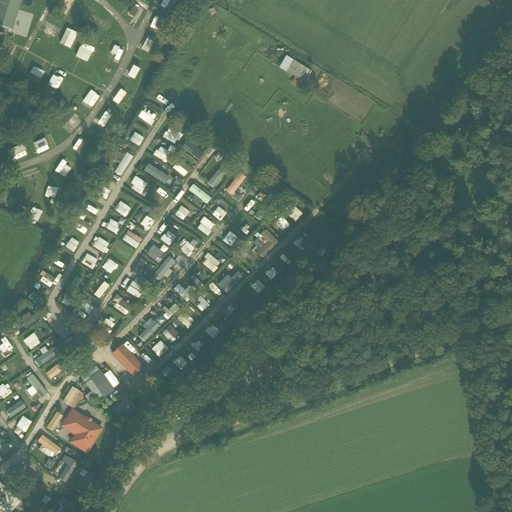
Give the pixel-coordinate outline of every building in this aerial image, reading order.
[(19,0),(0,0),(0,25),(11,29),(19,0)] [(139,13),(145,4),(137,0),(131,0),(128,7),(139,13)] [(41,30),(50,35),(54,27),(45,22),(41,30)] [(58,43),(69,48),(76,32),(64,27),(58,43)] [(142,35),(135,44),(145,52),(152,42),(142,35)] [(87,62),(93,47),(80,42),(73,56),(87,62)] [(119,61),(123,48),(112,45),(107,58),(119,61)] [(278,68),(285,73),(293,60),(286,56),(278,68)] [(293,60),(285,73),(294,78),(304,84),(311,72),(293,60)] [(129,61),(123,73),(134,79),(140,66),(129,61)] [(31,66),(26,78),(39,82),(43,71),(31,66)] [(59,89),(63,78),(51,74),(47,85),(59,89)] [(304,84),(294,78),(290,85),(300,91),(304,84)] [(116,104),(124,93),(114,85),(106,96),(116,104)] [(88,89),(81,102),(87,105),(94,92),(88,89)] [(256,95),(252,102),(262,108),(266,101),(256,95)] [(143,107),(137,116),(149,125),(156,116),(143,107)] [(93,121),(103,127),(109,115),(99,109),(93,121)] [(73,129),(81,123),(76,116),(68,122),(73,129)] [(164,131),(161,136),(172,143),(175,139),(164,131)] [(135,132),(129,140),(138,147),(144,138),(135,132)] [(72,150),(85,154),(89,141),(76,137),(72,150)] [(35,153),(47,150),(44,138),(32,141),(35,153)] [(196,161),(201,155),(185,140),(179,146),(196,161)] [(8,157),(24,150),(21,143),(5,150),(8,157)] [(166,159),(173,148),(168,145),(161,156),(166,159)] [(153,156),(160,158),(163,148),(157,146),(153,156)] [(125,152),(112,171),(121,176),(133,157),(125,152)] [(64,164),(66,160),(61,158),(53,170),(65,177),(71,168),(64,164)] [(171,167),(182,176),(190,168),(179,158),(171,167)] [(163,184),(168,177),(147,162),(142,170),(163,184)] [(239,172),(223,189),(230,195),(246,178),(239,172)] [(134,175),(127,185),(141,194),(148,184),(134,175)] [(209,175),(205,184),(213,188),(217,178),(209,175)] [(187,189),(205,205),(210,199),(192,183),(187,189)] [(53,198),(57,188),(47,185),(43,195),(53,198)] [(4,196),(2,203),(13,208),(16,200),(4,196)] [(113,210),(125,217),(131,208),(118,201),(113,210)] [(291,204),(284,212),(295,221),(302,214),(291,204)] [(37,222),(42,211),(31,206),(26,217),(37,222)] [(184,221),(190,212),(181,206),(176,215),(184,221)] [(206,235),(213,224),(203,216),(195,227),(206,235)] [(84,235),(90,225),(79,218),(73,228),(84,235)] [(103,228),(116,233),(120,224),(107,218),(103,228)] [(315,234),(323,227),(318,221),(310,227),(315,234)] [(171,222),(162,231),(172,240),(180,232),(171,222)] [(264,228),(256,236),(261,241),(252,250),(260,259),(278,242),(264,228)] [(135,248),(141,239),(127,230),(121,239),(135,248)] [(91,246),(103,253),(109,244),(96,236),(91,246)] [(64,245),(72,251),(78,243),(71,237),(64,245)] [(194,240),(182,240),(183,253),(194,253),(194,240)] [(152,245),(145,253),(155,261),(161,253),(152,245)] [(126,258),(128,254),(117,247),(115,251),(126,258)] [(85,253),(80,262),(92,270),(98,261),(85,253)] [(208,253),(200,263),(212,272),(220,263),(208,253)] [(57,256),(53,267),(63,270),(67,260),(57,256)] [(158,280),(173,261),(168,256),(152,276),(158,280)] [(108,258),(101,266),(111,273),(117,265),(108,258)] [(271,279),(277,272),(272,267),(265,275),(271,279)] [(225,294),(244,277),(237,270),(229,277),(226,274),(216,284),(225,294)] [(198,271),(190,279),(199,287),(206,278),(198,271)] [(47,287),(54,279),(45,272),(38,279),(47,287)] [(74,276),(66,289),(74,294),(81,280),(74,276)] [(135,280),(127,284),(131,294),(139,290),(135,280)] [(251,284),(255,293),(264,288),(260,280),(251,284)] [(102,281),(91,294),(98,299),(108,285),(102,281)] [(25,298),(43,307),(46,300),(29,291),(25,298)] [(127,315),(132,305),(114,295),(111,300),(116,303),(114,307),(127,315)] [(84,319),(93,308),(83,300),(74,311),(84,319)] [(29,310),(18,319),(25,328),(36,319),(29,310)] [(182,321),(188,327),(194,321),(189,314),(182,321)] [(137,335),(143,342),(159,327),(149,317),(142,323),(146,327),(137,335)] [(162,332),(170,343),(180,335),(172,324),(162,332)] [(204,331),(212,338),(219,332),(211,324),(204,331)] [(32,333),(21,340),(28,350),(39,343),(32,333)] [(196,351),(204,344),(198,338),(190,345),(196,351)] [(155,341),(149,349),(155,354),(161,345),(155,341)] [(0,361),(0,362),(11,355),(4,345),(0,347),(0,361)] [(112,354),(131,374),(135,370),(137,372),(142,368),(121,346),(112,354)] [(38,367),(49,359),(44,353),(33,360),(38,367)] [(22,371),(27,367),(19,356),(14,359),(22,371)] [(173,362),(179,369),(186,363),(180,356),(173,362)] [(44,374),(50,380),(59,373),(53,366),(44,374)] [(122,383),(106,367),(99,373),(112,390),(122,383)] [(24,378),(38,397),(46,392),(31,372),(24,378)] [(102,396),(103,397),(112,390),(99,373),(90,379),(91,380),(102,396)] [(85,384),(97,400),(102,396),(91,380),(85,384)] [(0,394),(2,398),(12,392),(9,387),(5,389),(2,384),(0,385),(0,394)] [(73,409),(82,393),(70,386),(60,401),(73,409)] [(8,418),(25,407),(20,400),(3,411),(8,418)] [(131,403),(123,410),(129,416),(136,409),(131,403)] [(54,411),(44,426),(51,431),(61,416),(54,411)] [(75,445),(86,452),(101,429),(72,411),(62,426),(77,436),(78,440),(75,445)] [(12,432),(20,438),(26,429),(18,424),(12,432)] [(0,450),(4,455),(12,448),(0,433),(0,450)] [(54,455),(59,448),(40,434),(35,441),(54,455)] [(66,484),(77,462),(63,455),(60,461),(65,464),(57,479),(66,484)] [(0,490),(5,495),(0,500),(0,506),(12,495),(0,484),(0,490)] [(0,511),(11,511),(20,503),(12,495),(0,506),(0,511)]
